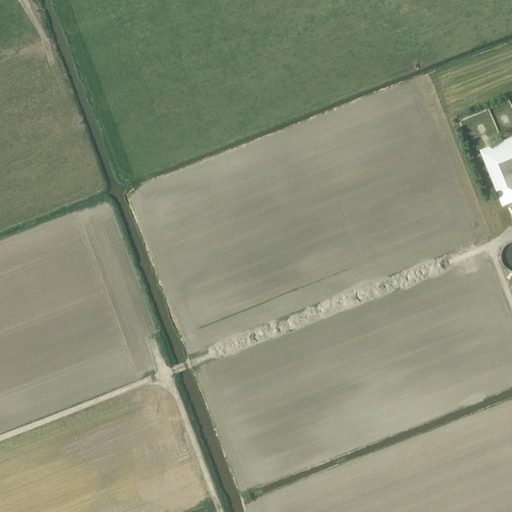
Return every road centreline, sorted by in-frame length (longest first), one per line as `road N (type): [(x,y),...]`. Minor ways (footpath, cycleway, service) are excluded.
road 1 (track): [(166,373),(511,236)]
road 2 (track): [(0,437),(166,373),(155,346)]
road 3 (track): [(166,373),(220,511)]
